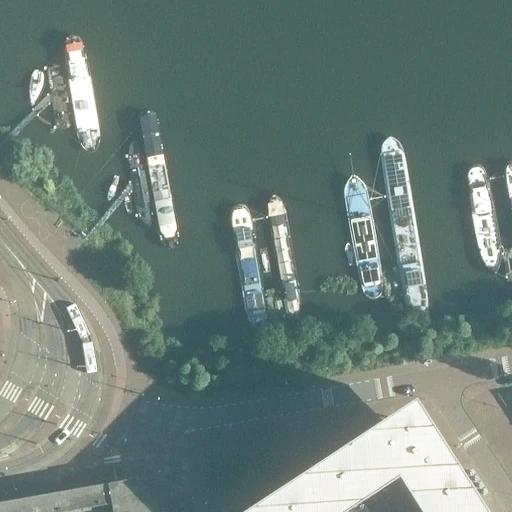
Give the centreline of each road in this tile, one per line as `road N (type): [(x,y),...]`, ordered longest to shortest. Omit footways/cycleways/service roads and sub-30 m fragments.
road 1 (residential): [(437,381),(184,418),(117,406)]
road 2 (tertiary): [(94,396),(97,362),(88,333),(27,273)]
road 3 (residential): [(511,496),(437,381)]
road 4 (residential): [(191,511),(117,406)]
road 5 (tertiary): [(0,461),(58,447),(94,396)]
